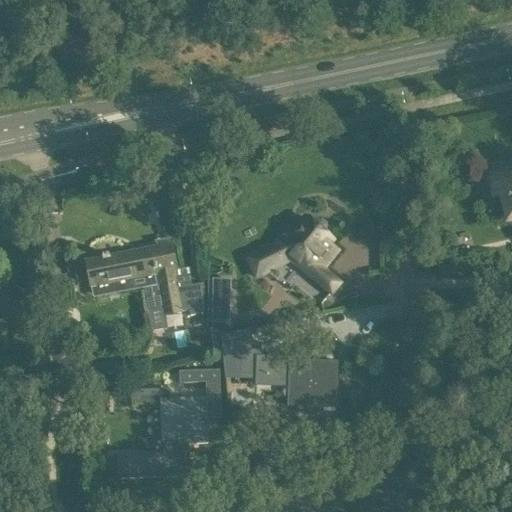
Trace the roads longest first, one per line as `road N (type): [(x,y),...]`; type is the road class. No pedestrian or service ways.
road 1 (primary): [(0,138),(511,34)]
road 2 (residential): [(275,511),(363,487),(394,491)]
